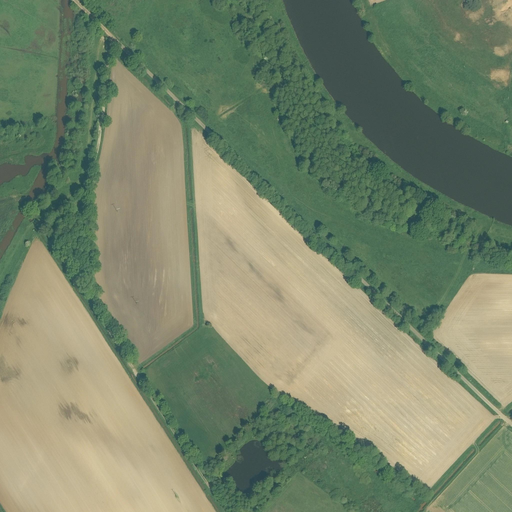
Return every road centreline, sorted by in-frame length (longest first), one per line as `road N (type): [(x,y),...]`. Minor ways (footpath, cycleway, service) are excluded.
road 1 (unclassified): [(73,0),(511,424)]
road 2 (track): [(225,511),(94,307),(84,209),(112,38)]
